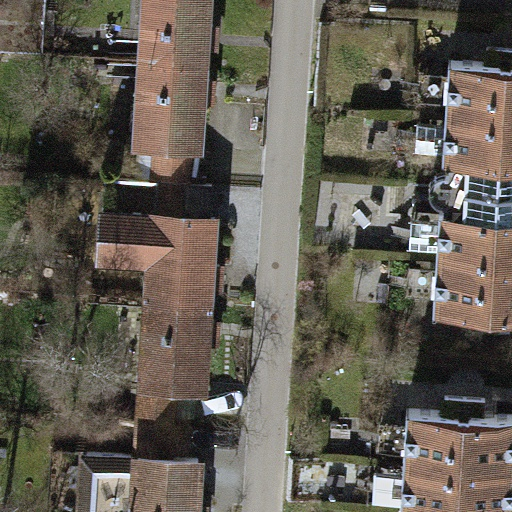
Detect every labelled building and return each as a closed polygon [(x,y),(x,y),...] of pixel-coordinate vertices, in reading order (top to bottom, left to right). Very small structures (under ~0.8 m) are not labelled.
[(46,0),(0,0),(0,49),(44,52),(46,0)] [(147,0),(144,59),(204,62),(205,46),(212,46),(213,24),(206,23),(207,0),(147,0)] [(503,114),(508,47),(488,46),(487,61),(450,59),(446,111),(503,114)] [(511,47),(508,47),(503,114),(511,114),(511,47)] [(158,144),(157,179),(187,181),(189,147),(199,147),(201,101),(209,101),(210,79),(203,79),(204,62),(144,59),(140,143),(158,144)] [(446,122),(418,120),(417,147),(444,148),(444,158),(447,159),(500,161),(503,114),(446,111),(446,122)] [(511,114),(503,114),(500,161),(511,161),(511,114)] [(511,214),(511,161),(500,161),(447,159),(447,168),(442,168),(437,171),(430,184),(433,193),(437,197),(444,199),(445,210),(497,214),(511,214)] [(150,259),(149,299),(210,303),(211,289),(218,289),(220,264),(213,263),(215,217),(211,216),(213,183),(187,181),(157,179),(106,176),(102,256),(150,259)] [(497,214),(445,210),(439,209),(439,218),(411,217),(410,244),(437,245),(437,259),(494,262),(497,214)] [(511,214),(497,214),(494,262),(511,263),(511,214)] [(494,262),(437,259),(435,308),(470,310),(470,327),(490,328),(494,262)] [(511,263),(494,262),(490,328),(511,329),(510,314),(511,313),(511,263)] [(149,299),(141,420),(172,421),(174,386),(203,388),(206,343),(213,343),(215,320),(209,319),(210,303),(149,299)] [(408,408),(403,469),(460,472),(465,396),(443,394),(443,409),(408,408)] [(484,397),(465,396),(460,472),(511,475),(511,414),(485,413),(484,397)] [(141,420),(140,454),(170,456),(172,421),(141,420)] [(84,511),(202,511),(203,505),(196,504),(199,458),(170,456),(140,454),(88,451),(84,511)] [(456,511),(460,472),(403,469),(400,511),(456,511)] [(511,511),(511,475),(460,472),(456,511),(511,511)]
